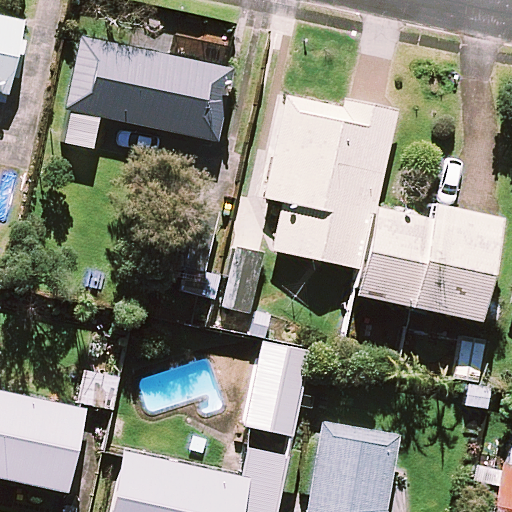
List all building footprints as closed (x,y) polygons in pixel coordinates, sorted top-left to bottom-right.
[(18,20),(0,16),(0,92),(5,93),(18,20)] [(57,144),(90,150),(92,142),(114,146),(118,125),(207,140),(220,69),(75,44),(57,144)] [(338,110),(282,99),(261,200),(279,204),(269,253),(355,271),(349,298),(471,323),(492,222),(425,208),(422,223),(370,212),(390,114),(339,104),(338,110)] [(220,192),(179,184),(165,264),(181,267),(177,292),(202,297),(220,192)] [(302,350),(258,343),(243,428),(288,436),(302,350)] [(113,377),(80,373),(76,405),(109,409),(113,377)] [(79,411),(0,395),(0,479),(63,493),(79,411)] [(380,511),(393,437),(315,424),(300,511),(380,511)] [(268,511),(280,457),(245,450),(239,478),(120,452),(106,511),(268,511)] [(511,511),(511,471),(499,469),(490,511),(511,511)]
